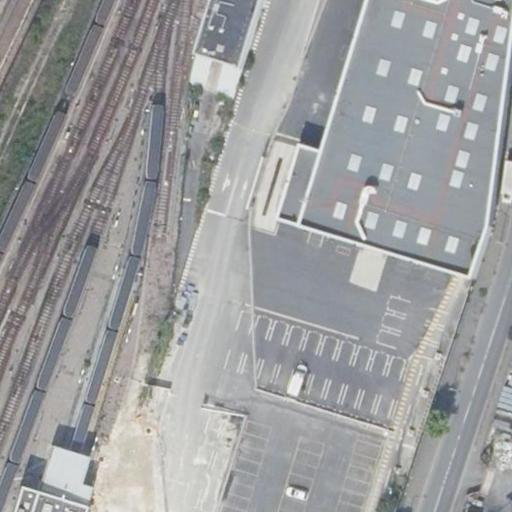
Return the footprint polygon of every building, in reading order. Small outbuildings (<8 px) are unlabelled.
[(213,0),(199,46),(249,58),(266,0),(213,0)] [(337,233),(497,192),(503,155),(511,85),(511,0),(370,0),(325,147),(302,140),(278,213),(337,233)] [(497,192),(337,233),(475,277),(493,220),(497,192)] [(368,511),(396,425),(331,430),(326,446),(350,454),(327,456),(329,473),(318,474),(308,508),(307,494),(302,495),(287,490),(282,506),(262,507),(261,498),(257,497),(253,509),(224,511),(223,511),(368,511)] [(294,479),(293,462),(279,462),(279,453),(265,454),(265,446),(240,447),(240,464),(257,463),(257,481),(294,479)] [(83,511),(85,510),(19,490),(12,511),(83,511)]
